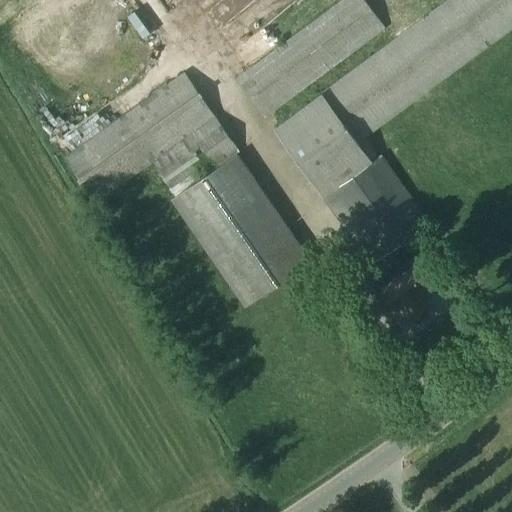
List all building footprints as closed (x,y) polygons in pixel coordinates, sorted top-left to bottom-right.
[(201,0),(201,1),(217,8),(230,0),(246,0),(225,13),(219,25),(223,32),(241,29),(240,23),(257,12),(255,0),(263,0),(269,3),(270,0),(201,0)] [(290,102),(385,28),(363,0),(341,0),(287,41),(284,43),(236,79),(265,120),(290,102)] [(511,0),(445,0),(270,128),(371,266),(388,253),(400,268),(411,259),(400,244),(428,224),(380,156),(371,163),(357,143),(511,28),(511,0)] [(184,72),(64,158),(95,203),(148,165),(245,307),(311,262),(237,154),(239,152),(184,72)] [(407,272),(382,289),(395,308),(398,306),(408,320),(427,308),(416,292),(432,281),(419,266),(408,274),(407,272)]
